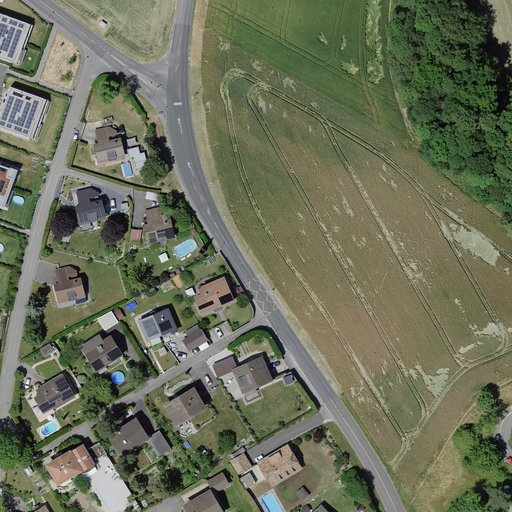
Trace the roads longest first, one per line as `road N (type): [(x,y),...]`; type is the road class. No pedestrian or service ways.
road 1 (residential): [(0,463),(54,162),(97,44)]
road 2 (residential): [(36,456),(273,313)]
road 3 (secondary): [(176,95),(203,200),(273,313)]
road 4 (secondary): [(273,313),(396,511)]
